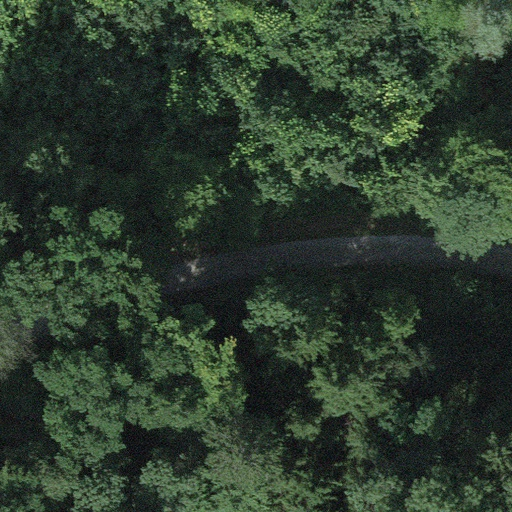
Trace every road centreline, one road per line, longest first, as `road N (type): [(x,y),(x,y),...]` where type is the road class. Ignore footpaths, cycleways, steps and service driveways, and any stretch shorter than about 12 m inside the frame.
road 1 (track): [(511,265),(405,249),(194,272),(0,336)]
road 2 (track): [(0,349),(130,461),(174,511)]
